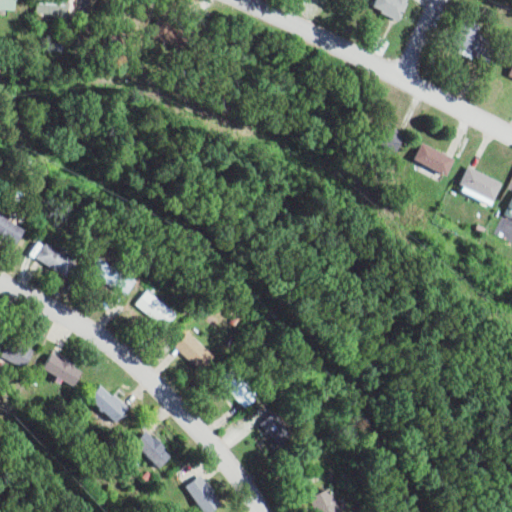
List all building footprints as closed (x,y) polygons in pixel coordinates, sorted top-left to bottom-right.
[(0,0),(0,7),(22,8),(22,0),(0,0)] [(43,0),(43,13),(60,14),(59,23),(74,23),(74,0),(43,0)] [(376,0),(373,8),(400,20),(409,0),(376,0)] [(192,48),(198,28),(164,18),(158,37),(192,48)] [(481,26),(464,18),(452,45),(487,61),(496,41),(478,32),(481,26)] [(394,151),(403,134),(377,120),(368,138),(394,151)] [(412,158),(445,175),(453,159),(421,142),(412,158)] [(0,232),(28,244),(35,227),(0,212),(0,213),(0,232)] [(75,277),(83,262),(44,238),(35,253),(75,277)] [(141,303),(172,328),(184,313),(153,288),(141,303)] [(0,331),(0,351),(34,369),(44,349),(2,328),(0,331)] [(49,367),(82,385),(91,369),(57,351),(49,367)] [(248,409),(261,397),(233,367),(220,379),(248,409)] [(94,399),(126,422),(137,406),(105,383),(94,399)] [(262,425),(282,446),(296,432),(276,411),(262,425)] [(181,455),(154,431),(142,444),(169,468),(181,455)] [(203,511),(210,511),(222,504),(202,475),(185,486),(203,511)] [(340,511),(330,488),(309,497),(315,511),(340,511)]
